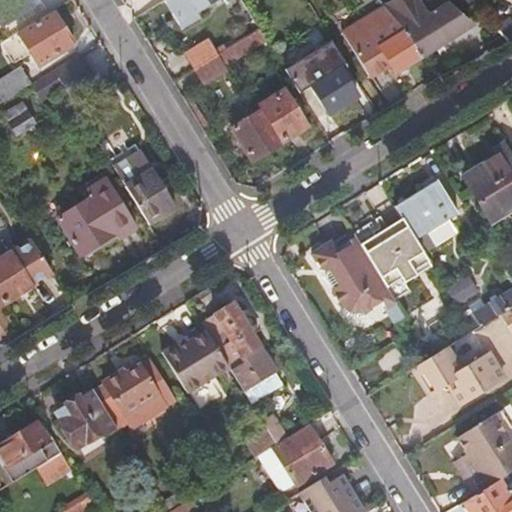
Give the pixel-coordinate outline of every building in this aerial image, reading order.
[(0,0),(0,7),(6,4),(18,23),(45,6),(41,0),(0,0)] [(408,31),(424,57),(448,42),(448,41),(473,26),(443,0),(400,0),(388,8),(408,31)] [(463,0),(475,10),(483,0),(463,0)] [(398,74),(424,57),(408,31),(388,8),(345,36),(373,81),(394,67),(398,74)] [(73,42),(53,10),(19,31),(20,32),(33,53),(41,66),(62,53),(61,50),(73,42)] [(261,27),(255,16),(212,44),(218,54),(261,27)] [(269,38),(261,27),(218,54),(225,66),(269,38)] [(15,65),(33,53),(20,32),(2,44),(15,65)] [(186,53),(196,69),(218,54),(212,44),(209,39),(186,53)] [(276,51),(289,74),(301,65),(289,44),(276,51)] [(97,82),(80,53),(55,68),(73,97),(97,82)] [(218,54),(196,69),(205,84),(227,69),(225,66),(218,54)] [(20,66),(0,78),(0,101),(9,96),(31,83),(20,66)] [(330,114),(359,96),(342,67),(313,85),(330,114)] [(261,103),(285,142),(309,127),(285,89),(261,103)] [(35,123),(23,103),(5,114),(17,135),(35,123)] [(253,162),(285,142),(261,103),(260,104),(263,110),(232,129),(253,162)] [(511,152),(505,141),(494,148),(499,155),(465,177),(493,224),(511,211),(511,152)] [(126,185),(149,224),(175,207),(152,169),(126,185)] [(136,224),(105,173),(86,185),(93,197),(59,218),(82,255),(116,234),(118,237),(136,224)] [(425,186),(396,204),(404,218),(419,242),(429,236),(427,233),(457,213),(436,179),(433,181),(431,177),(424,182),(425,186)] [(383,216),(355,234),(359,241),(395,301),(413,289),(408,281),(420,274),(417,270),(431,261),(419,242),(404,218),(390,227),(383,216)] [(0,292),(6,303),(52,275),(31,239),(0,258),(0,292)] [(395,301),(359,241),(342,252),(334,241),(314,254),(323,269),(330,270),(328,278),(335,289),(334,291),(334,293),(348,315),(358,317),(384,302),(387,308),(396,302),(395,301)] [(448,289),(456,302),(476,289),(467,276),(448,289)] [(511,307),(511,288),(486,305),(483,300),(474,306),(473,304),(462,311),(475,331),(499,316),(511,307)] [(234,302),(201,323),(206,331),(229,368),(244,392),(276,371),(277,371),(234,302)] [(396,323),(406,318),(396,302),(387,308),(396,323)] [(511,307),(499,316),(511,336),(511,307)] [(475,331),(462,311),(420,336),(421,338),(409,346),(411,350),(394,360),(402,374),(414,367),(448,347),(475,331)] [(396,323),(403,336),(413,330),(406,318),(396,323)] [(229,368),(206,331),(187,342),(179,348),(177,344),(161,354),(186,395),(189,393),(199,410),(219,397),(209,381),(229,368)] [(179,348),(187,342),(185,339),(177,344),(179,348)] [(448,347),(414,367),(431,395),(443,388),(454,392),(463,407),(491,388),(489,384),(502,375),(488,352),(471,362),(470,370),(460,369),(448,347)] [(106,385),(97,391),(116,421),(126,414),(133,426),(176,400),(150,357),(134,368),(131,363),(104,380),(106,385)] [(284,384),(276,371),(244,392),(253,405),(284,384)] [(489,384),(491,388),(505,379),(502,375),(489,384)] [(116,421),(97,391),(85,398),(82,393),(63,405),(67,413),(59,418),(78,450),(106,432),(104,428),(116,421)] [(67,413),(63,405),(55,411),(59,418),(67,413)] [(277,444),(288,437),(274,415),(263,422),(277,444)] [(474,495),(501,478),(511,470),(511,440),(509,441),(493,416),(457,439),(467,455),(459,460),(470,477),(465,481),(474,495)] [(0,445),(0,469),(9,484),(39,465),(61,451),(49,432),(45,434),(38,421),(0,445)] [(334,464),(309,424),(288,437),(277,444),(259,455),(282,492),(297,483),(299,486),(334,464)] [(254,454),(272,442),(265,429),(246,440),(254,454)] [(61,451),(39,465),(46,476),(67,462),(61,451)] [(454,463),(465,481),(470,477),(459,460),(454,463)] [(325,486),(322,479),(299,493),(310,511),(365,511),(343,475),(325,486)] [(474,495),(463,502),(469,511),(511,511),(511,489),(509,491),(501,478),(474,495)] [(102,486),(88,494),(99,511),(112,504),(102,486)] [(186,488),(166,501),(171,508),(191,496),(186,488)] [(200,511),(191,496),(171,508),(172,511),(200,511)]
